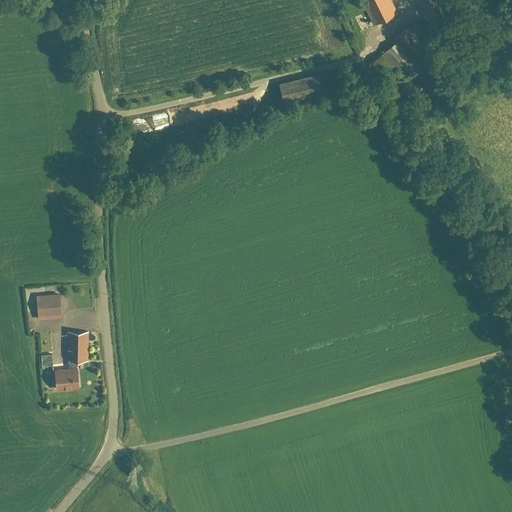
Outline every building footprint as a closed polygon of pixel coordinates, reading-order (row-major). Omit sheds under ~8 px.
[(363,0),(376,24),(400,12),(393,0),(363,0)] [(459,0),(419,0),(432,30),(466,15),(459,0)] [(419,18),(394,39),(398,43),(421,69),(445,48),(419,18)] [(404,83),(421,69),(398,43),(381,57),(404,83)] [(327,97),(321,73),(282,83),(288,107),(327,97)] [(40,318),(65,316),(63,292),(38,294),(40,318)] [(69,330),(69,359),(90,359),(90,330),(69,330)] [(45,365),(54,364),(53,353),(43,354),(45,365)] [(57,368),(59,390),(83,387),(81,366),(57,368)]
